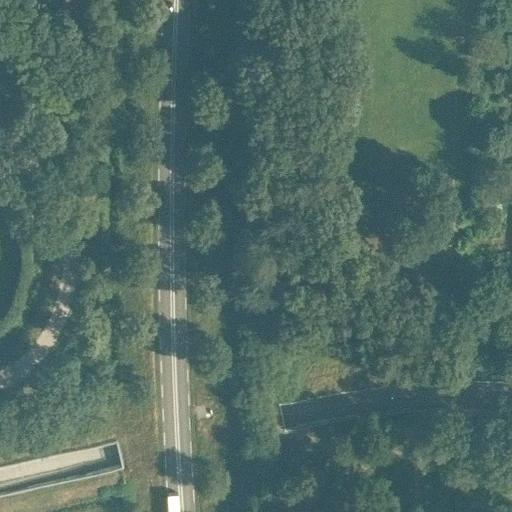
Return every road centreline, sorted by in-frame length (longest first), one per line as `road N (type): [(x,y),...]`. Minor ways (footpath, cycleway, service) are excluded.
road 1 (secondary): [(181,511),(171,288),(174,0)]
road 2 (unclassified): [(0,378),(36,353),(62,305),(69,232),(45,185)]
